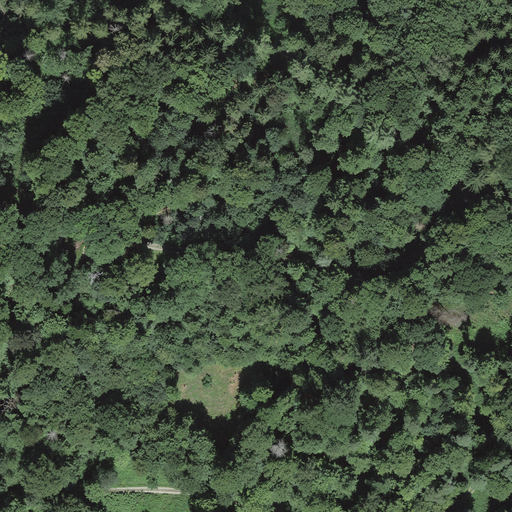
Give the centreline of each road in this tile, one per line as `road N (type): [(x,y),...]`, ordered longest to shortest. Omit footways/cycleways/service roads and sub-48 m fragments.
road 1 (track): [(0,208),(156,247),(362,266),(421,254),(457,189),(511,213)]
road 2 (track): [(144,0),(310,63),(373,109),(457,189)]
road 3 (track): [(285,511),(211,495),(0,495)]
